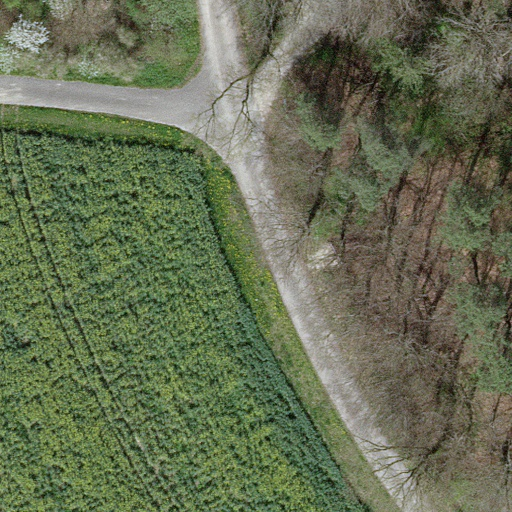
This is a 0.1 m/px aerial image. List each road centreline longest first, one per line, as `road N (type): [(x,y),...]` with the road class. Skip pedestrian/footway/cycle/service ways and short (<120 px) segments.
road 1 (track): [(427,511),(355,420),(221,121)]
road 2 (track): [(0,92),(126,99),(221,121)]
road 3 (track): [(214,0),(221,121)]
